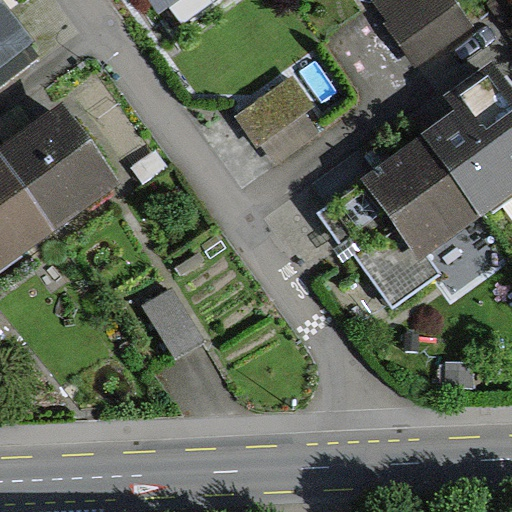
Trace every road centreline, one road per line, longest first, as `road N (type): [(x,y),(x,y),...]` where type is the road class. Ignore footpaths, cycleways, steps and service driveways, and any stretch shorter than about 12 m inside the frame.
road 1 (residential): [(81,0),(352,375),(371,463)]
road 2 (tertiary): [(371,463),(3,482)]
road 3 (tertiary): [(511,455),(371,463)]
